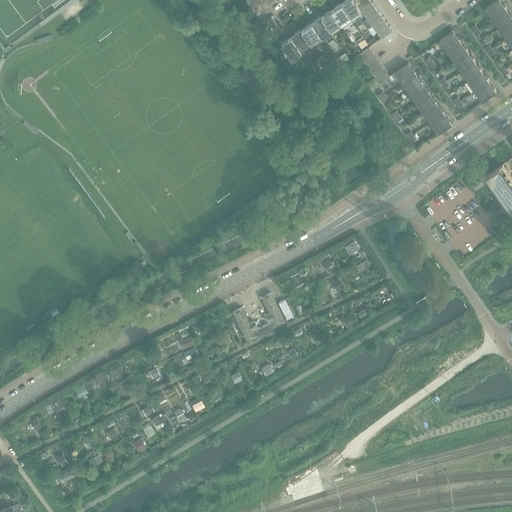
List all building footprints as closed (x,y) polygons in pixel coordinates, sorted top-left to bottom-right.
[(267,4),(263,0),(247,0),(251,5),(250,5),(253,8),(254,8),(257,12),(267,4)] [(353,0),(344,0),(341,2),(350,17),(349,17),(352,21),(355,19),(355,16),(354,14),(360,10),(357,5),(353,0)] [(360,10),(371,3),(369,0),(364,0),(357,5),(360,10)] [(507,8),(502,1),(500,0),(496,0),(486,8),(493,18),(507,8)] [(350,17),(341,2),(330,9),(340,23),(339,24),(342,28),(344,26),(341,22),(349,17),(350,17)] [(364,15),(375,8),(371,3),(360,10),(364,15)] [(368,20),(378,13),(375,8),(364,15),(368,20)] [(511,19),(511,15),(509,11),(507,8),(493,18),(500,28),(511,19)] [(340,23),(330,9),(321,16),(330,30),(329,30),(332,34),(334,33),(331,29),(339,24),(340,23)] [(371,25),(382,17),(378,13),(368,20),(371,25)] [(330,30),(321,16),(310,23),(320,37),(322,41),(324,40),(321,36),(329,30),(330,30)] [(375,30),(385,22),(382,17),(371,25),(375,30)] [(371,25),(366,18),(362,22),(367,29),(371,25)] [(507,38),(511,34),(511,19),(500,28),(507,38)] [(386,29),(389,27),(385,22),(375,30),(378,35),(381,33),(384,31),(386,29)] [(320,37),(310,23),(300,29),(310,44),(312,48),(314,46),(311,42),(320,37)] [(310,44),(300,29),(290,36),(302,54),(304,53),(301,49),(310,44)] [(461,40),(454,30),(440,40),(447,50),(461,40)] [(302,54),(290,36),(280,43),(283,47),(282,48),(284,51),(285,51),(289,57),(298,51),(300,55),(302,54)] [(468,51),(463,43),(461,40),(447,50),(454,60),(468,51)] [(362,59),(372,52),(369,47),(358,54),(362,59)] [(461,70),(475,60),(468,51),(454,60),(461,70)] [(365,64),(376,57),(372,52),(362,59),(365,64)] [(368,69),(379,62),(376,57),(365,64),(368,69)] [(468,80),(482,70),(475,60),(461,70),(468,80)] [(372,74),(382,66),(379,62),(368,69),(372,74)] [(415,73),(410,66),(408,63),(394,73),(395,73),(401,83),(415,73)] [(375,79),(386,71),(382,66),(372,74),(375,79)] [(489,80),(484,74),(482,70),(468,80),(475,90),(489,80)] [(379,84),(390,77),(386,71),(375,79),(379,84)] [(423,83),(418,76),(415,73),(401,83),(409,93),(423,83)] [(497,91),(491,83),(489,80),(475,90),(483,101),(497,91)] [(430,93),(424,86),(423,83),(409,93),(416,103),(430,93)] [(423,113),(436,103),(430,93),(416,103),(423,113)] [(443,113),(438,106),(436,103),(423,113),(429,122),(443,113)] [(400,115),(396,110),(391,114),(395,118),(400,115)] [(451,123),(445,115),(443,113),(429,122),(437,133),(451,123)] [(491,172),(486,175),(495,189),(511,176),(503,164),(491,172)] [(511,176),(495,189),(504,202),(511,196),(511,176)] [(354,240),(349,244),(355,253),(360,249),(354,240)] [(367,258),(356,264),(360,270),(370,264),(367,258)] [(329,259),(322,263),(327,271),(336,266),(333,261),(331,262),(329,259)] [(297,272),(290,275),(296,286),(303,282),(297,272)] [(338,277),(331,281),(337,291),(344,287),(339,280),(341,279),(339,276),(338,277)] [(273,293),(263,298),(277,326),(287,321),(278,303),(273,293)] [(294,317),(285,300),(278,303),(287,321),(294,318),(294,317)] [(242,307),(231,312),(246,340),(256,335),(242,307)] [(364,308),(357,312),(360,318),(368,313),(364,308)] [(352,315),(343,320),(346,326),(356,321),(352,315)] [(272,321),(263,326),(266,331),(275,326),(272,321)] [(198,322),(191,326),(194,331),(201,327),(198,322)] [(263,326),(254,330),(257,336),(266,331),(263,326)] [(300,328),(293,332),(295,337),(302,333),(300,328)] [(322,332),(313,337),(317,345),(326,340),(322,332)] [(227,333),(219,337),(223,344),(231,340),(227,333)] [(189,336),(183,339),(187,347),(193,344),(189,336)] [(194,347),(183,352),(185,356),(190,354),(191,357),(198,355),(194,347)] [(293,348),(287,353),(292,359),(298,355),(293,348)] [(269,362),(261,366),(265,375),(273,371),(269,362)] [(120,366),(109,371),(113,377),(123,372),(120,366)] [(156,366),(148,370),(152,378),(160,374),(156,366)] [(237,371),(230,375),(235,383),(242,379),(237,371)] [(102,373),(95,377),(101,387),(108,383),(102,373)] [(84,384),(75,389),(79,397),(88,392),(84,384)] [(217,390),(210,394),(214,401),(221,397),(219,395),(222,393),(220,390),(219,388),(217,390)] [(54,401),(52,403),(57,410),(64,405),(60,398),(58,399),(57,397),(53,400),(54,401)] [(201,399),(192,404),(195,411),(205,406),(201,399)] [(150,404),(142,409),(146,416),(155,411),(150,404)] [(180,408),(174,411),(179,421),(186,417),(180,408)] [(159,414),(151,419),(155,426),(163,421),(159,414)] [(36,417),(30,421),(36,430),(41,426),(36,417)] [(114,427),(107,431),(111,439),(118,435),(114,427)] [(90,435),(84,438),(89,448),(95,445),(90,435)] [(140,438),(134,441),(139,451),(146,448),(140,438)] [(62,453),(56,456),(62,467),(68,463),(62,453)] [(99,454),(88,459),(92,466),(102,460),(99,454)] [(65,473),(59,476),(62,482),(69,479),(65,473)] [(22,511),(17,502),(12,505),(11,504),(0,509),(0,511),(22,511)]
